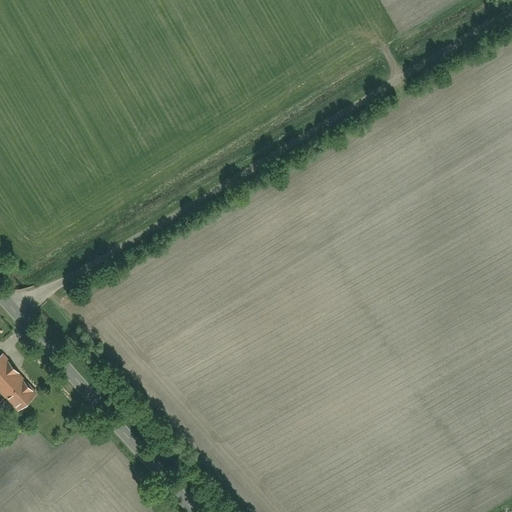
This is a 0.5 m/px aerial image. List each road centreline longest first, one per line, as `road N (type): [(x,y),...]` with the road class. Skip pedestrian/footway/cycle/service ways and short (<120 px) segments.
road 1 (residential): [(14,312),(511,12)]
road 2 (tertiary): [(14,312),(195,511)]
